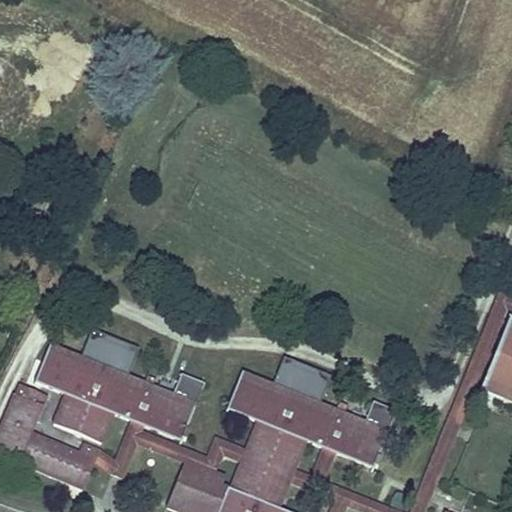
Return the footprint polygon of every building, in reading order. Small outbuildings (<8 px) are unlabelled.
[(511,301),(499,296),(410,511),(426,511),(507,314),(511,316),(511,301)] [(511,326),(509,325),(479,399),(511,411),(511,326)] [(141,433),(183,448),(206,387),(180,377),(178,381),(161,374),(155,390),(128,380),(139,352),(91,334),(81,360),(50,349),(34,390),(63,401),(54,423),(101,449),(112,422),(129,428),(141,433)] [(184,464),(165,511),(279,511),(289,488),(294,474),(304,448),(319,454),(335,460),(373,474),(396,413),(372,404),(365,424),(321,407),(332,379),(283,360),(273,387),(241,375),(225,417),(254,428),(245,453),(240,466),(229,494),(219,491),(224,480),(215,476),(184,464)] [(17,388),(0,431),(0,459),(85,492),(95,467),(96,463),(78,456),(30,438),(45,399),(37,396),(33,405),(21,400),(24,391),(17,388)] [(24,391),(21,400),(33,405),(37,396),(24,391)] [(129,428),(116,465),(101,453),(82,444),(78,456),(96,463),(95,467),(110,479),(122,484),(136,446),(140,435),(141,433),(129,428)] [(140,435),(136,446),(184,464),(215,476),(222,459),(240,466),(245,453),(214,441),(206,460),(140,435)] [(294,474),(289,488),(334,505),(330,511),(344,511),(345,511),(347,511),(391,511),(325,486),(335,460),(319,454),(309,480),(294,474)]
